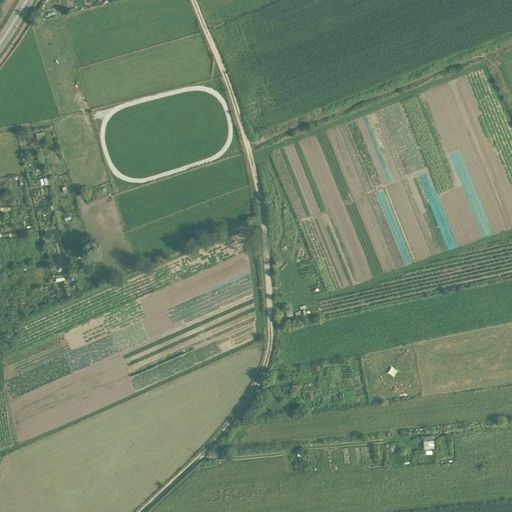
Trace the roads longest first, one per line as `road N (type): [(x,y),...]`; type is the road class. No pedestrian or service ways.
road 1 (track): [(138,511),(234,418),(270,351),(266,238),(248,146)]
road 2 (track): [(489,52),(248,146)]
road 3 (track): [(248,146),(192,0)]
